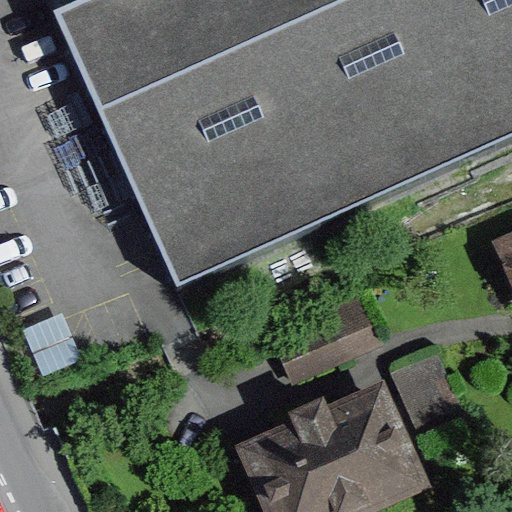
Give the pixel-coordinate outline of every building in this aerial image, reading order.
[(107,0),(46,0),(56,21),(107,0)] [(511,155),(511,0),(107,0),(56,21),(182,302),(511,155)] [(511,247),(492,257),(511,300),(511,247)] [(296,401),(384,364),(358,301),(269,339),(296,401)] [(439,358),(394,379),(422,438),(467,418),(439,358)] [(384,394),(235,459),(257,511),(385,511),(428,493),(384,394)]
